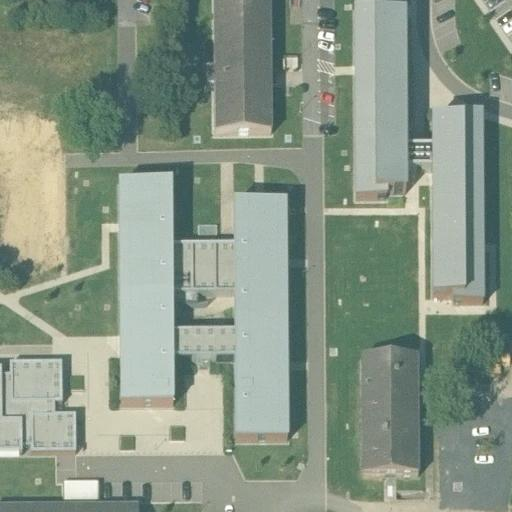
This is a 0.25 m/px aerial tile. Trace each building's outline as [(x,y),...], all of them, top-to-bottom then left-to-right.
[(211,0),(211,70),(205,70),(205,88),(213,88),(213,136),(269,136),(268,0),(211,0)] [(405,15),(353,15),(354,201),(407,201),(407,174),(430,174),(431,308),(484,307),(484,121),(429,121),(430,149),(407,149),(405,15)] [(52,128),(0,128),(0,247),(53,247),(52,128)] [(171,187),(117,187),(118,229),(119,409),(174,408),(173,367),(234,367),(234,445),(289,445),(286,208),(232,208),(233,251),(172,252),(171,187)] [(417,359),(359,359),(359,478),(417,478),(417,359)] [(62,408),(61,369),(10,371),(11,388),(1,388),(0,377),(0,376),(0,464),(23,464),(23,454),(33,453),(33,462),(76,460),(75,424),(54,424),(54,408),(62,408)]
